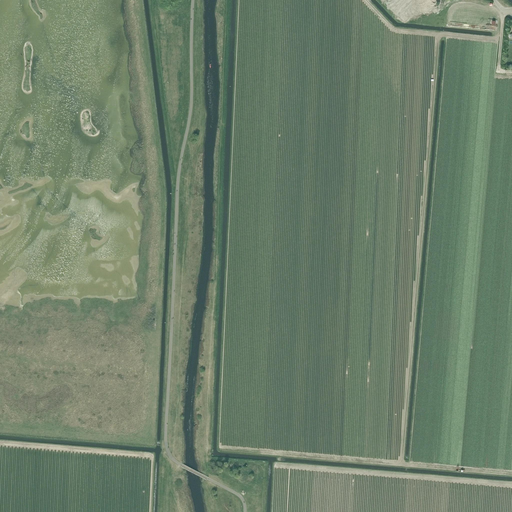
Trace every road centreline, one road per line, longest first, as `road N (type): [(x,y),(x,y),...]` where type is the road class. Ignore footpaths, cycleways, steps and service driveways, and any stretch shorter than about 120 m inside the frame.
road 1 (track): [(501,29),(491,39),(438,34),(402,464),(221,448)]
road 2 (unknown): [(197,0),(200,120),(187,178),(169,484),(179,511)]
road 3 (track): [(149,442),(0,429)]
road 4 (track): [(134,453),(0,442)]
